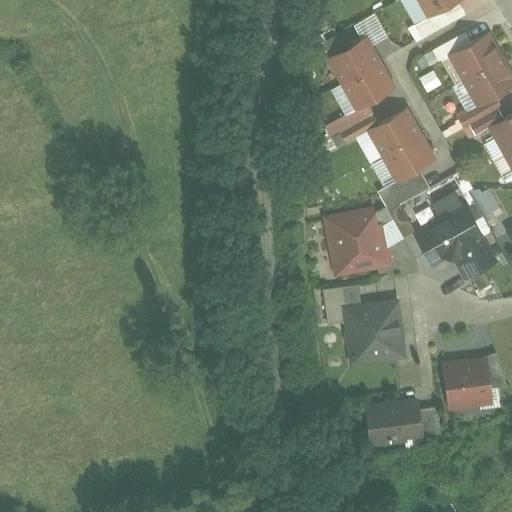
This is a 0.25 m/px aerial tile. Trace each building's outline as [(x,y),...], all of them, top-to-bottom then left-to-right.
[(397,0),(418,37),(463,12),(455,0),(397,0)] [(309,27),(319,42),(333,32),(322,17),(309,27)] [(425,66),(445,55),(469,41),(462,29),(418,54),(425,66)] [(469,41),(445,55),(446,58),(438,63),(447,79),(456,74),(459,79),(447,85),(456,100),(467,93),(473,105),(494,93),(511,82),(511,74),(487,31),(469,41)] [(395,85),(367,34),(325,57),(339,82),(328,87),(343,114),(366,101),(395,85)] [(425,90),(439,83),(432,69),(418,76),(425,90)] [(494,93),(473,105),(454,116),(460,125),(465,122),(495,105),(499,102),(494,93)] [(372,111),(366,101),(343,114),(322,126),(327,136),(337,130),(372,111)] [(435,155),(407,104),(377,120),(365,127),(393,178),(416,165),(435,155)] [(495,105),(465,122),(472,133),(484,126),(502,116),(495,105)] [(511,109),(502,116),(484,126),(499,151),(488,157),(502,182),(511,175),(511,109)] [(372,111),(337,130),(342,139),(365,127),(377,120),(372,111)] [(427,186),(416,165),(393,178),(375,188),(384,205),(386,208),(401,200),(427,186)] [(497,206),(485,185),(469,195),(481,216),(497,206)] [(461,199),(410,228),(430,264),(445,256),(453,257),(464,278),(495,260),(461,199)] [(401,200),(386,208),(401,235),(410,231),(405,221),(411,218),(401,200)] [(319,215),(335,279),(389,265),(384,245),(375,210),(373,202),(319,215)] [(386,208),(384,205),(375,210),(384,245),(401,235),(386,208)] [(511,220),(503,225),(511,241),(511,220)] [(355,285),(320,290),(326,323),(341,321),(348,366),(405,357),(395,295),(358,301),(355,285)] [(484,353),(439,359),(447,410),(492,403),(490,390),(506,384),(494,349),(484,353)] [(415,393),(361,401),(367,444),(417,437),(418,445),(439,437),(435,405),(417,407),(415,393)]
